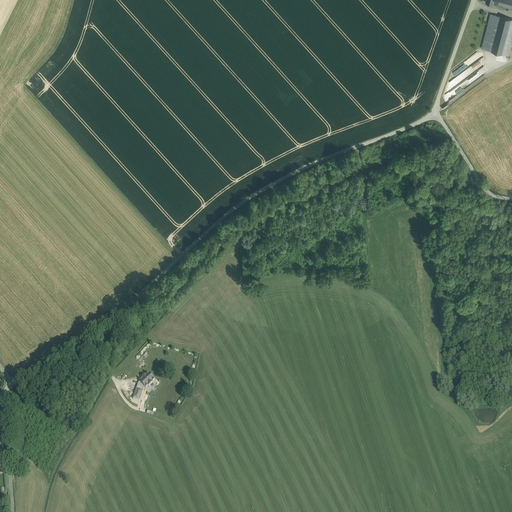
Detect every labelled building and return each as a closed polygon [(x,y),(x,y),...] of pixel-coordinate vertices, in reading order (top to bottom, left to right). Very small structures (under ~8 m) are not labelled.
[(511,0),(494,0),(493,4),(509,8),(511,9),(511,0)] [(488,26),(482,49),(491,51),(500,16),(491,14),(489,19),(488,25),(488,26)] [(511,19),(500,16),(491,51),(509,56),(511,42),(511,19)] [(479,61),(450,81),(454,87),(455,86),(459,92),(483,76),(478,70),(482,67),(479,61)] [(160,384),(147,380),(145,387),(144,391),(143,391),(142,393),(148,395),(150,388),(158,391),(160,384)] [(143,391),(136,389),(133,399),(139,401),(142,393),(143,391)]
